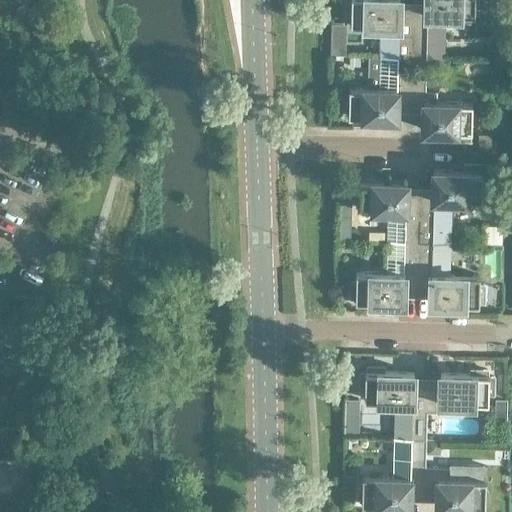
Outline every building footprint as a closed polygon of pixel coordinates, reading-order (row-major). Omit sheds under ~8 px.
[(412,36),(413,6),(400,6),(400,0),(346,0),(346,14),(351,14),(351,24),(381,24),(380,56),(411,57),(412,36)] [(426,0),(427,6),(413,6),(412,36),(411,57),(411,58),(412,58),(444,59),(445,14),(475,15),(475,0),(426,0)] [(346,55),(347,23),(332,23),(331,54),(346,55)] [(411,108),(411,78),(412,58),(411,58),(411,57),(380,56),(379,88),(349,87),(349,97),(348,98),(347,99),(347,101),(346,102),(346,105),(346,106),(346,108),(346,109),(347,111),(348,112),(348,113),(348,115),(350,116),(352,117),(353,117),(355,118),(357,119),(360,119),(362,118),(365,117),(367,116),(397,117),(397,108),(411,108)] [(473,103),(443,102),(425,101),(425,79),(411,78),(411,108),(424,109),(423,130),(453,130),(453,139),(452,139),(452,140),(472,141),(473,103)] [(9,116),(10,91),(0,90),(0,115),(7,115),(7,116),(9,116)] [(21,117),(22,91),(10,91),(9,116),(10,116),(10,115),(19,116),(21,117)] [(33,117),(33,92),(22,91),(21,117),(22,117),(22,116),(31,116),(31,117),(33,117)] [(45,117),(45,92),(33,92),(33,117),(34,117),(34,116),(43,116),(43,117),(45,117)] [(56,117),(57,92),(45,92),(45,117),(46,117),(46,116),(55,117),(56,117)] [(68,118),(69,93),(57,92),(56,117),(58,117),(67,117),(67,118),(68,118)] [(82,93),(69,93),(68,118),(70,118),(70,117),(79,117),(79,120),(81,120),(82,93)] [(434,191),(420,190),(419,220),(420,221),(434,221),(435,209),(446,209),(446,198),(482,199),(483,161),(464,161),(464,162),(464,171),(434,170),(434,191)] [(419,220),(420,190),(407,190),(407,181),(377,180),(375,179),(373,178),(370,178),(368,177),(366,178),(364,178),(362,179),(361,180),(359,180),(358,182),(358,183),(357,184),(356,186),(356,187),(355,189),(355,191),(356,193),(356,195),(357,196),(357,197),(358,198),(358,208),(388,209),(387,241),(419,242),(419,241),(420,241),(420,221),(419,220)] [(340,198),(339,216),(350,216),(351,198),(340,198)] [(482,225),(482,243),(502,243),(503,225),(482,225)] [(404,293),(417,293),(419,242),(387,241),(386,273),(356,272),(356,281),(351,281),(351,298),(355,298),(355,300),(357,300),(357,305),(374,305),(374,300),(404,301),(404,293)] [(451,242),(420,241),(419,241),(419,242),(417,293),(431,293),(431,302),(460,303),(460,308),(477,308),(477,303),(479,303),(479,302),(484,302),(485,285),(480,284),(480,275),(450,274),(451,242)] [(33,299),(23,299),(23,310),(32,310),(33,299)] [(426,412),(427,381),(414,381),(414,372),(384,371),(384,367),(367,366),(367,371),(365,371),(365,373),(360,372),(360,390),(365,390),(365,399),(395,400),(394,438),(426,439),(427,412),(426,412)] [(440,382),(427,381),(426,412),(427,412),(452,412),(452,401),(488,402),(489,393),(494,393),(494,376),(489,376),(489,374),(487,374),(488,370),(471,369),(470,374),(441,373),(440,382)] [(495,398),(494,420),(507,420),(508,398),(495,398)] [(410,496),(424,497),(425,466),(426,439),(394,438),(393,476),(362,476),(362,485),(361,486),(360,489),(359,491),(359,493),(359,495),(360,498),(360,500),(362,501),(362,504),(364,504),(366,505),(368,506),(370,507),(372,507),(374,507),(376,506),(378,505),(380,504),(410,505),(410,496)] [(426,454),(443,455),(443,439),(426,438),(426,439),(426,440),(426,454)] [(451,467),(425,466),(424,497),(437,497),(437,506),(467,507),(469,508),(472,509),(474,510),(477,509),(479,509),(480,509),(482,508),(483,507),(485,507),(486,505),(486,504),(487,502),(488,501),(488,499),(489,498),(489,496),(489,495),(488,494),(488,492),(487,491),(487,489),(486,489),(486,479),(450,478),(451,467)] [(10,511),(11,498),(0,497),(0,511),(10,511)] [(22,511),(23,499),(11,498),(10,511),(22,511)] [(34,511),(34,499),(23,499),(22,511),(34,511)] [(45,511),(46,499),(34,499),(34,511),(45,511)] [(57,511),(58,500),(46,499),(45,511),(57,511)] [(69,511),(70,500),(58,500),(57,511),(69,511)]
